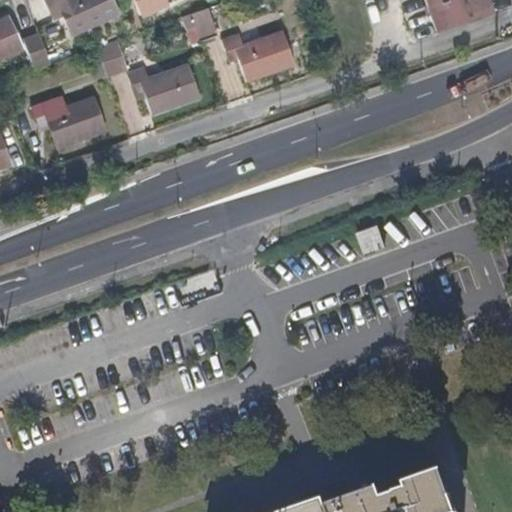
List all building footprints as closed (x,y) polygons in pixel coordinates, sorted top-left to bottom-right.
[(113,16),(105,0),(60,0),(40,0),(44,8),(52,5),(58,18),(66,37),(113,16)] [(153,7),(149,0),(131,0),(138,14),(153,7)] [(483,0),(419,0),(431,34),(462,22),(488,13),(486,8),(483,0)] [(58,18),(52,5),(44,8),(50,21),(58,18)] [(213,35),(203,8),(186,14),(196,42),(213,35)] [(0,58),(19,50),(5,18),(0,19),(0,58)] [(289,65),(277,30),(239,44),(234,33),(217,39),(221,51),(230,48),(234,61),(241,81),(289,65)] [(44,62),(34,35),(19,41),(29,68),(44,62)] [(123,70),(113,42),(93,49),(99,69),(102,76),(103,77),(123,70)] [(234,61),(230,48),(221,51),(225,63),(234,61)] [(99,69),(93,49),(84,52),(94,79),(102,76),(99,69)] [(145,78),(141,67),(130,71),(123,74),(127,85),(135,82),(139,92),(147,115),(195,99),(183,64),(169,69),(145,78)] [(139,92),(135,82),(127,85),(131,95),(139,92)] [(0,116),(9,114),(3,97),(0,87),(0,116)] [(100,131),(88,98),(50,112),(46,101),(28,107),(32,119),(41,115),(45,127),(53,149),(84,138),(100,131)] [(45,127),(41,115),(32,119),(36,130),(45,127)] [(379,246),(373,227),(354,233),(361,253),(365,253),(367,257),(378,253),(377,248),(379,246)] [(445,511),(440,498),(446,496),(436,470),(401,483),(403,487),(379,496),(375,487),(363,491),(367,502),(354,507),(350,496),(331,504),(323,506),(325,511),(445,511)] [(367,502),(363,491),(350,496),(354,507),(367,502)] [(452,511),(446,496),(440,498),(445,511),(452,511)] [(306,511),(323,506),(321,499),(312,503),(304,505),(306,511)]
